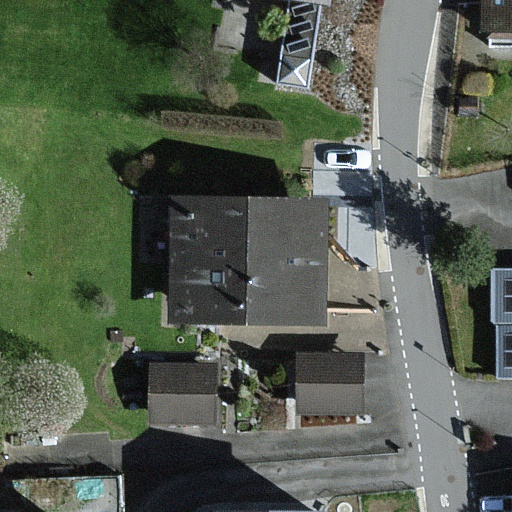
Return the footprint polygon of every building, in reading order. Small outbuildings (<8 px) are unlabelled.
[(332,0),(340,1),(340,0),(292,0),(281,83),(312,88),(325,0),(332,0)] [(511,28),(511,0),(486,0),(487,29),(511,28)] [(331,197),(174,196),(174,318),(330,319),(331,197)] [(511,267),(495,268),(493,375),(511,375),(511,267)] [(367,352),(304,351),(303,408),(366,409),(367,352)] [(218,363),(157,362),(156,419),(217,420),(218,363)]
